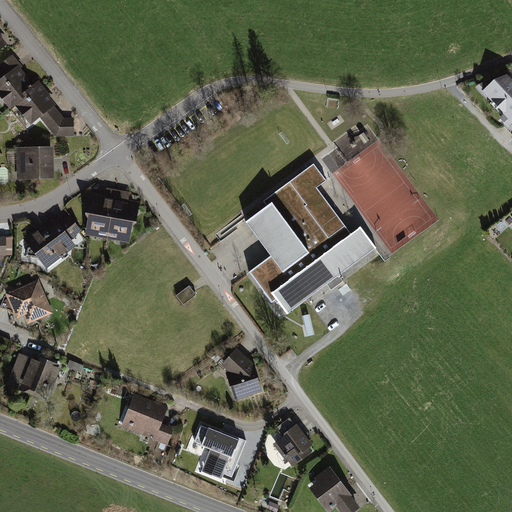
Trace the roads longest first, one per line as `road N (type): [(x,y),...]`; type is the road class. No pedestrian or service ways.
road 1 (residential): [(389,511),(116,156)]
road 2 (track): [(116,156),(228,82),(396,92),(511,57)]
road 3 (tertiary): [(0,423),(222,511)]
road 4 (residential): [(116,156),(0,5)]
road 5 (residential): [(0,212),(47,201),(116,156)]
road 6 (residential): [(511,372),(423,282)]
